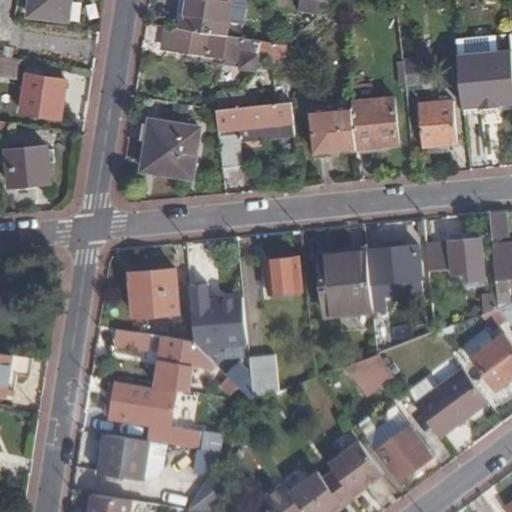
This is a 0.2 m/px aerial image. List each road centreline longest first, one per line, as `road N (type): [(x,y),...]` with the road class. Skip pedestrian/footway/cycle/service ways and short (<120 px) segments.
road 1 (residential): [(511,188),(90,229)]
road 2 (residential): [(90,229),(48,511)]
road 3 (residential): [(127,0),(90,229)]
